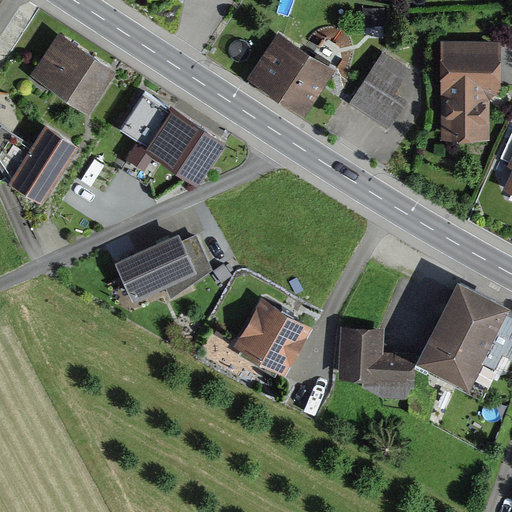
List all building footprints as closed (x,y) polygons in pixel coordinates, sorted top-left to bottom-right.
[(333,69),(278,34),(249,78),(304,114),(333,69)] [(115,74),(63,39),(34,82),(86,117),(115,74)] [(499,46),(441,47),(442,144),(488,144),(487,88),(500,88),(499,46)] [(416,70),(386,51),(353,104),(394,130),(414,98),(402,91),(416,70)] [(223,142),(174,109),(144,154),(193,187),(223,142)] [(0,158),(14,167),(30,143),(5,126),(0,133),(0,158)] [(78,151),(47,129),(10,183),(41,205),(78,151)] [(197,278),(179,237),(116,265),(134,305),(197,278)] [(511,341),(511,314),(457,288),(419,365),(485,397),(511,341)] [(310,330),(261,302),(234,349),(283,377),(310,330)] [(385,335),(348,334),(346,381),(384,382),(385,335)]
